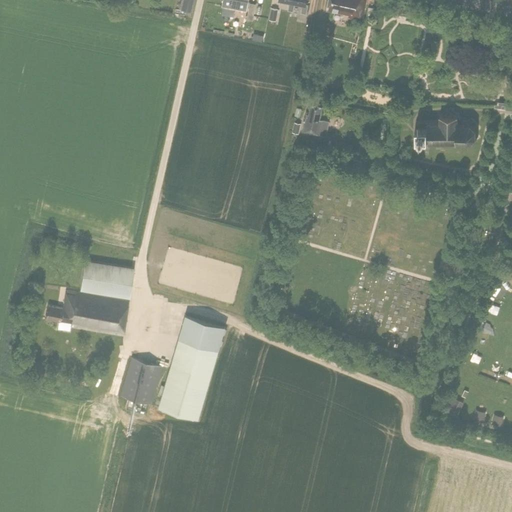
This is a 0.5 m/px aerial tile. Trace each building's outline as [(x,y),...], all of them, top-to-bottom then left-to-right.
[(194,0),(180,0),(178,8),(192,12),(194,0)] [(248,2),(248,0),(222,0),(222,6),(223,6),(221,14),(233,16),(235,8),(246,10),(248,2)] [(293,11),(295,2),(292,1),(292,0),(284,0),(289,1),(287,10),(293,11)] [(292,0),(292,1),(295,2),(302,3),(301,13),(306,14),(308,4),(305,4),(306,0),(292,0)] [(362,19),(366,0),(328,0),(326,9),(348,14),(347,16),(362,19)] [(253,20),(256,4),(250,2),(247,19),(253,20)] [(378,8),(368,6),(366,16),(376,18),(378,8)] [(408,16),(409,8),(400,6),(398,14),(408,16)] [(269,19),(276,20),(278,9),(271,8),(269,19)] [(326,25),(318,23),(315,35),(324,37),(326,25)] [(303,131),(318,134),(326,136),(329,121),(319,119),(322,106),(311,103),(309,114),(307,113),(303,131)] [(474,128),(470,123),(472,120),(470,120),(469,123),(463,123),(463,119),(461,119),(461,122),(457,122),(457,114),(439,114),(439,122),(415,122),(415,126),(415,138),(416,138),(416,143),(427,143),(429,143),(429,141),(434,141),(434,144),(435,144),(435,141),(441,141),(441,144),(442,144),(443,141),(448,141),(447,144),(449,144),(449,141),(455,141),(455,144),(456,144),(456,141),(460,141),(460,145),(462,145),(462,141),(468,141),(469,144),(471,144),(470,141),(474,136),(477,138),(478,137),(475,135),(475,129),(478,128),(478,127),(474,128)] [(292,132),(298,134),(301,123),(295,122),(292,132)] [(344,142),(335,139),(333,146),(342,149),(344,142)] [(85,259),(79,290),(129,297),(133,267),(85,259)] [(123,335),(129,300),(79,292),(65,289),(63,307),(47,304),(44,317),(60,320),(70,322),(70,325),(123,335)] [(226,325),(185,314),(158,406),(198,418),(226,325)] [(151,404),(162,365),(132,356),(120,395),(151,404)] [(482,420),(484,414),(477,412),(476,419),(482,420)] [(500,425),(502,418),(495,417),(494,423),(500,425)]
